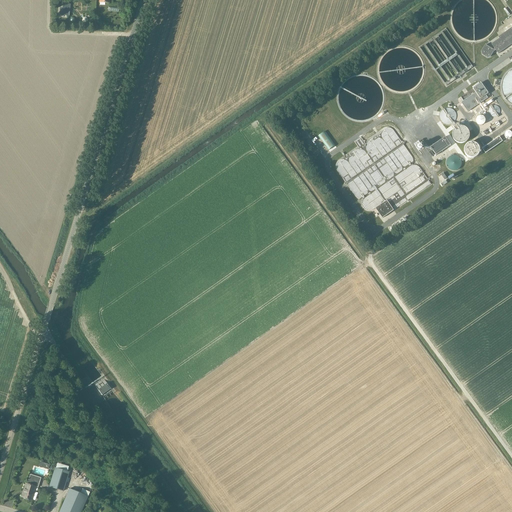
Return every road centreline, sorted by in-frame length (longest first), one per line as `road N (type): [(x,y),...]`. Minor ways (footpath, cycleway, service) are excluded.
road 1 (unclassified): [(0,471),(142,0)]
road 2 (track): [(370,254),(511,456)]
road 3 (track): [(428,0),(258,119)]
road 4 (track): [(260,117),(370,262)]
